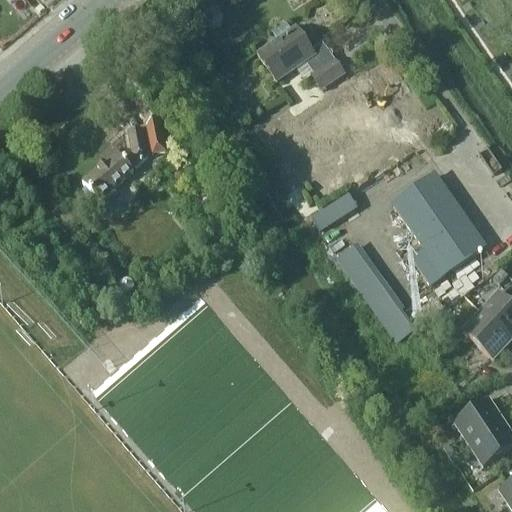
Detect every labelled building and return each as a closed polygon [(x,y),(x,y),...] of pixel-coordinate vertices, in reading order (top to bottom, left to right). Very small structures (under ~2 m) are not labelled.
[(296,73),(303,83),(310,78),(321,95),(344,79),(322,46),(311,53),(296,30),(291,34),(285,26),(272,35),(277,43),(256,57),(276,87),(296,73)] [(159,121),(156,118),(146,128),(152,157),(166,155),(159,121)] [(98,203),(108,214),(121,202),(111,192),(133,173),(132,172),(147,158),(140,130),(126,133),(132,157),(126,162),(119,154),(117,156),(111,153),(105,159),(106,165),(82,187),(97,204),(98,203)] [(169,153),(178,152),(176,141),(167,142),(169,153)] [(411,262),(419,273),(429,288),(485,250),(435,178),(392,208),(424,254),(411,262)] [(348,198),(309,220),(318,235),(356,213),(348,198)] [(401,314),(404,312),(357,248),(336,263),(396,347),(416,333),(401,314)] [(503,275),(494,284),(501,290),(509,281),(503,275)] [(479,315),(510,343),(511,341),(511,308),(497,295),(479,315)] [(427,324),(443,313),(436,303),(420,314),(427,324)] [(491,364),(510,343),(479,315),(460,335),(491,364)] [(436,318),(428,327),(434,333),(442,324),(436,318)] [(467,448),(503,426),(488,402),(452,426),(467,448)] [(511,439),(503,426),(467,448),(482,471),(511,451),(511,439)] [(448,449),(441,453),(447,463),(455,458),(448,449)] [(461,468),(455,458),(447,463),(454,473),(461,468)] [(508,511),(511,511),(511,484),(498,494),(508,511)]
